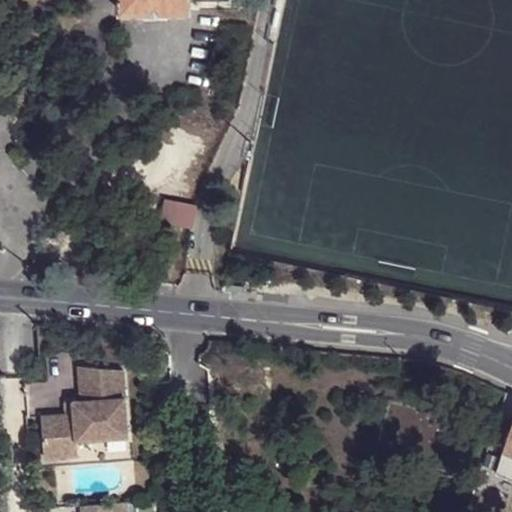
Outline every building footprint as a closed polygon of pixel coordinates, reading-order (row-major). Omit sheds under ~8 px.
[(194,0),(125,0),(126,11),(194,12),(194,0)] [(173,223),(194,227),(198,204),(176,200),(173,223)] [(126,365),(82,361),(84,396),(76,396),(77,410),(44,412),(46,453),(81,450),(80,435),(130,432),(126,365)] [(511,421),(496,471),(511,476),(511,421)] [(130,432),(80,435),(81,450),(131,447),(130,432)] [(426,483),(437,469),(439,466),(404,456),(403,460),(401,477),(426,483)] [(113,487),(85,489),(86,505),(83,511),(98,511),(101,504),(116,503),(117,511),(129,511),(128,486),(113,487)] [(101,504),(98,511),(117,511),(116,503),(101,504)]
